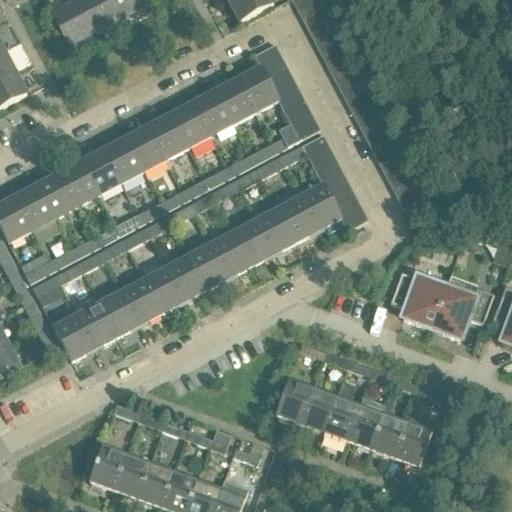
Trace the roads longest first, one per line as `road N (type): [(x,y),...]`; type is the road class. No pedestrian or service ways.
road 1 (residential): [(270,304),(397,236),(279,16),(0,169)]
road 2 (residential): [(0,448),(270,304)]
road 3 (residential): [(270,304),(511,393)]
